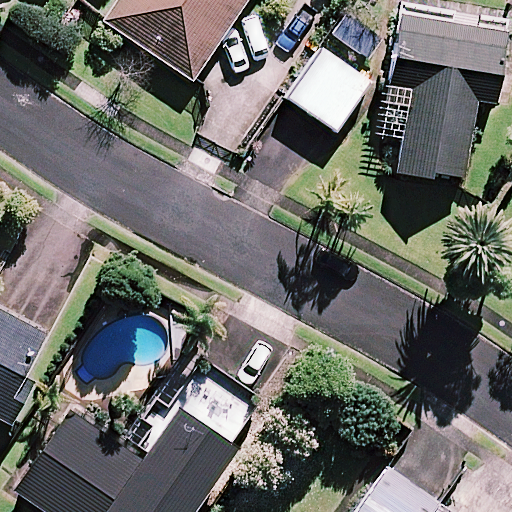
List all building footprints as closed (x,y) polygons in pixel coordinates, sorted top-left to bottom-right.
[(117,0),(101,24),(190,84),(247,0),(117,0)] [(504,37),(398,18),(386,89),(409,93),(394,177),(459,188),(474,105),(491,108),(504,37)] [(366,86),(320,54),(287,103),(333,134),(366,86)] [(42,339),(0,315),(0,425),(6,429),(30,386),(19,380),(42,339)] [(203,363),(171,410),(226,448),(259,401),(203,363)] [(226,448),(171,410),(134,462),(65,414),(11,492),(39,511),(189,511),(232,452),(226,448)] [(428,511),(435,503),(384,468),(353,511),(428,511)]
